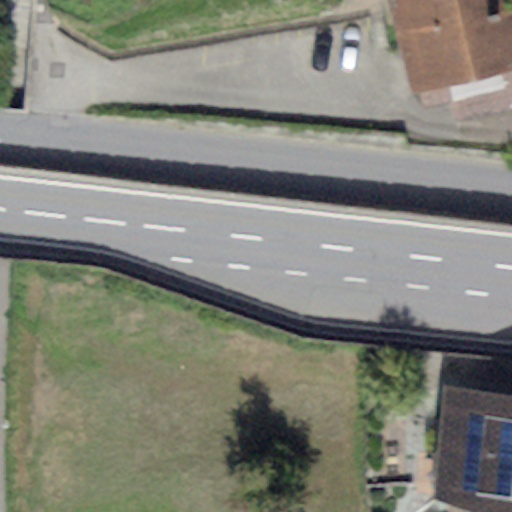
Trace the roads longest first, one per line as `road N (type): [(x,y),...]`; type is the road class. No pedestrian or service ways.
road 1 (tertiary): [(511,188),(0,128)]
road 2 (primary): [(236,236),(511,322)]
road 3 (primary): [(511,267),(236,236)]
road 4 (primary): [(236,236),(0,210)]
